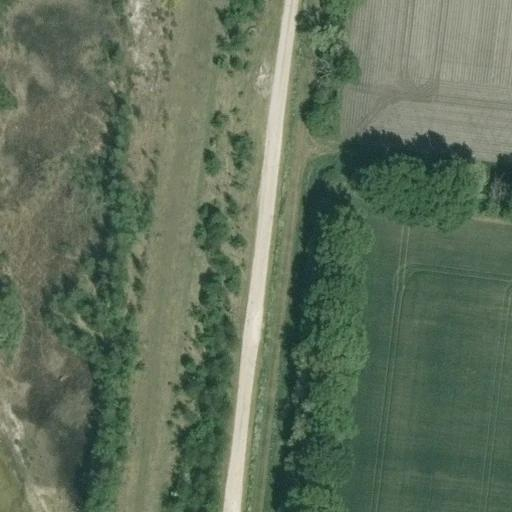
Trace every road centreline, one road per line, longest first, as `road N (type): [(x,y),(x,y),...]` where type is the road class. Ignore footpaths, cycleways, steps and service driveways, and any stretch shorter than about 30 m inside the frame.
road 1 (track): [(202,0),(141,511)]
road 2 (track): [(292,0),(231,511)]
road 3 (track): [(318,0),(258,511)]
